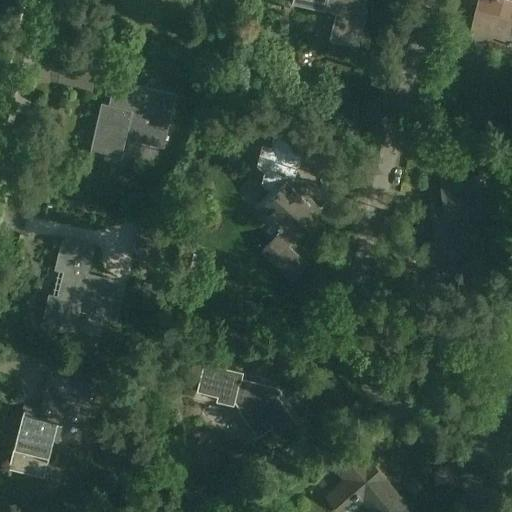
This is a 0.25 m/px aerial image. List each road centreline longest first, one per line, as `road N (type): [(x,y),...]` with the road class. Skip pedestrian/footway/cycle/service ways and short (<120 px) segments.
road 1 (residential): [(420,0),(354,293),(351,351),(374,391),(469,408)]
road 2 (unclassified): [(0,168),(43,0)]
